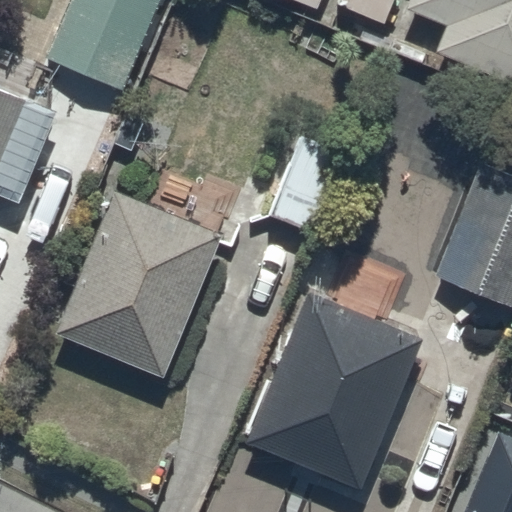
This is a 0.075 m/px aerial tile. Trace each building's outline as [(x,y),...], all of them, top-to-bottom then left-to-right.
[(156,0),(66,0),(47,48),(122,80),(156,0)] [(511,0),(406,0),(406,1),(445,18),(435,41),(511,74),(511,0)] [(55,103),(0,79),(0,228),(4,220),(0,218),(0,187),(17,195),(55,103)] [(348,146),(301,127),(268,207),(316,226),(348,146)] [(511,166),(481,153),(434,266),(511,299),(511,166)] [(179,207),(113,182),(55,323),(165,366),(216,236),(229,241),(241,210),(186,189),(179,207)] [(420,331),(309,281),(245,434),(360,480),(420,331)] [(498,511),(511,483),(472,466),(460,496),(451,492),(442,511),(486,511),(487,511),(490,511),(498,511)]
